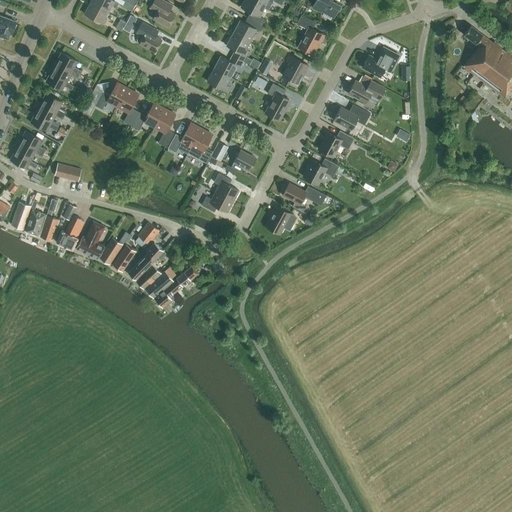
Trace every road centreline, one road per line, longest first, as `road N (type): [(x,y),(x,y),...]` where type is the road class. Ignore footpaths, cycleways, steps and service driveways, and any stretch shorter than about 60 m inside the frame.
road 1 (residential): [(285,145),(303,138),(350,49),(427,12)]
road 2 (residential): [(178,226),(42,189),(0,167)]
road 3 (residential): [(285,145),(168,80)]
